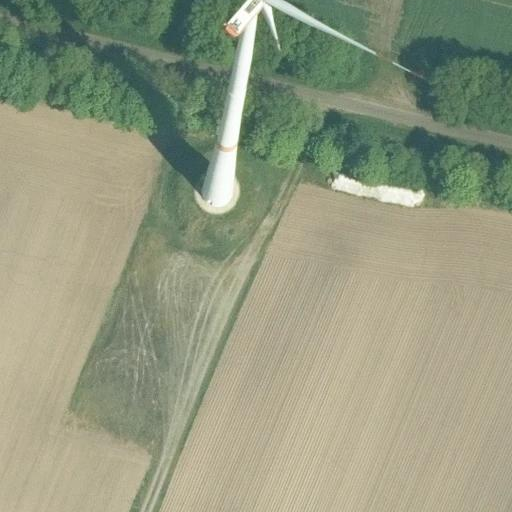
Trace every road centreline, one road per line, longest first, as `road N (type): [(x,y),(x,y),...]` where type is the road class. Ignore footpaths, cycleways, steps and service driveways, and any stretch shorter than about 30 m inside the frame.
road 1 (unclassified): [(511,149),(0,23)]
road 2 (track): [(327,104),(150,511)]
